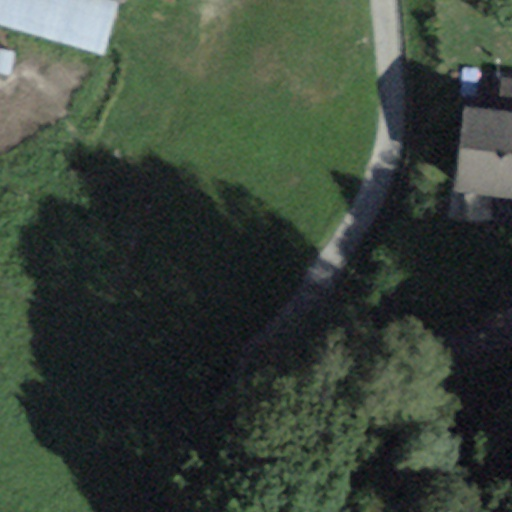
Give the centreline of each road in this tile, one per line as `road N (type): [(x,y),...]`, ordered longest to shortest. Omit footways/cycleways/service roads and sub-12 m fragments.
road 1 (track): [(247,511),(266,409),(390,161)]
road 2 (unknown): [(511,332),(460,335),(319,303)]
road 3 (unclassified): [(380,0),(390,161)]
